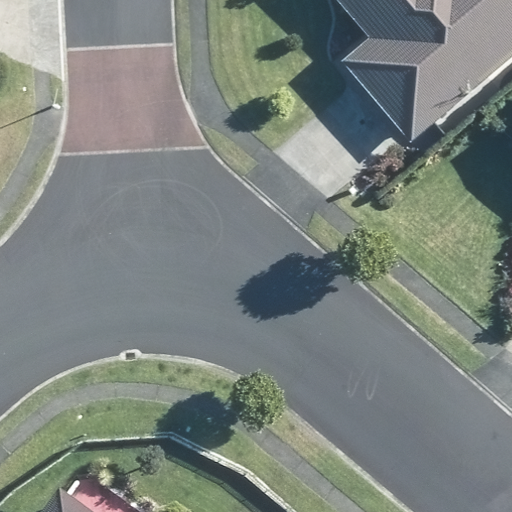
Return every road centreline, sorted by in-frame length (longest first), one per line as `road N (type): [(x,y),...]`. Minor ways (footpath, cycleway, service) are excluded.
road 1 (residential): [(151,247),(253,290),(510,511)]
road 2 (residential): [(129,0),(151,247)]
road 3 (residential): [(0,345),(91,270),(151,247)]
